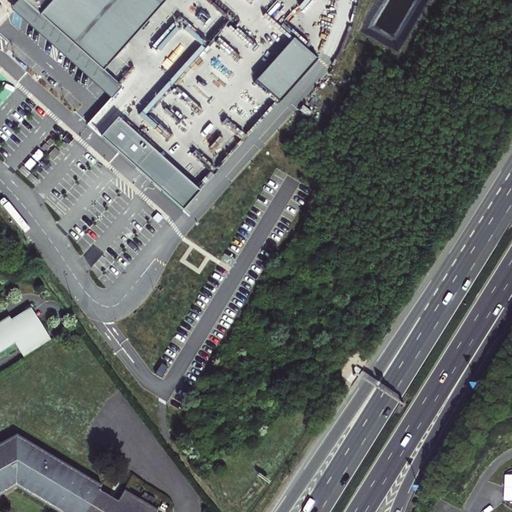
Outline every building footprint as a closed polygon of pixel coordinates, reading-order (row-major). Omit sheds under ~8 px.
[(21,0),(39,15),(52,0),(21,0)] [(52,0),(39,15),(103,70),(164,0),(52,0)] [(30,307),(11,319),(13,322),(23,315),(32,329),(41,323),(30,307)] [(9,316),(0,321),(0,348),(14,340),(16,343),(20,349),(46,333),(41,323),(32,329),(23,315),(13,322),(11,319),(9,316)] [(46,333),(20,349),(22,352),(25,356),(51,340),(49,336),(46,333)] [(0,353),(16,343),(14,340),(0,348),(0,353)] [(0,492),(16,483),(63,511),(155,511),(123,493),(116,504),(97,492),(100,488),(16,438),(0,446),(0,492)] [(493,495),(486,511),(488,511),(500,511),(505,499),(493,495)]
